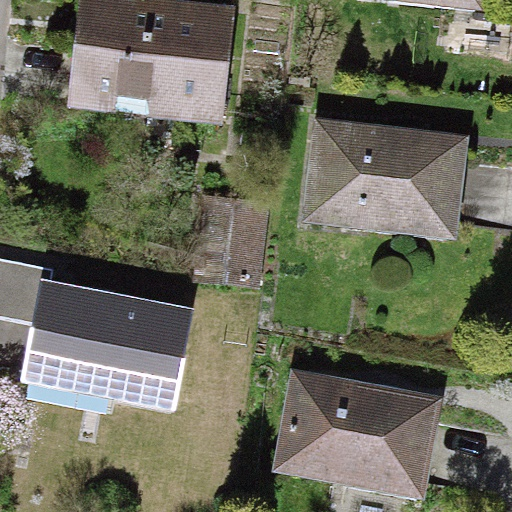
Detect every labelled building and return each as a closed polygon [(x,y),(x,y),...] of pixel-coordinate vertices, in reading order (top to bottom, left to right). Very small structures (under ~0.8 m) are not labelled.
[(233,18),(102,0),(76,0),(61,113),(216,135),(233,18)] [(474,0),(326,0),(325,8),(471,27),(474,0)] [(463,151),(311,129),(297,233),(449,255),(463,151)] [(268,209),(250,205),(246,227),(263,231),(268,209)] [(187,320),(44,290),(21,398),(164,427),(187,320)] [(412,511),(435,415),(287,381),(264,478),(410,511),(412,511)]
